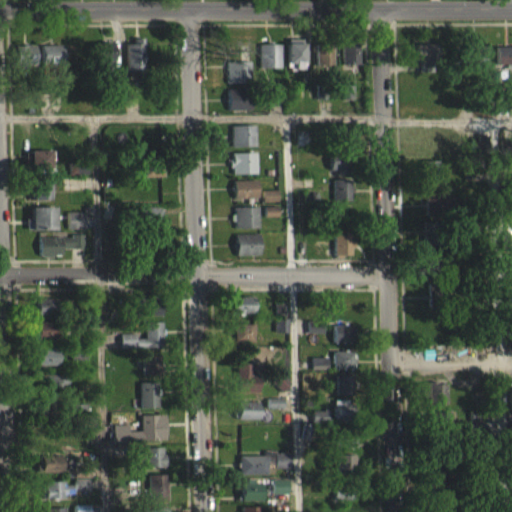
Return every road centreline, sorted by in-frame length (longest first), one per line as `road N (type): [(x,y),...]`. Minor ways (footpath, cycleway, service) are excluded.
road 1 (tertiary): [(0,7),(511,7)]
road 2 (residential): [(378,6),(393,511)]
road 3 (residential): [(187,7),(203,511)]
road 4 (residential): [(0,278),(289,281),(386,272)]
road 5 (residential): [(0,314),(5,511)]
road 6 (residential): [(389,358),(511,362)]
